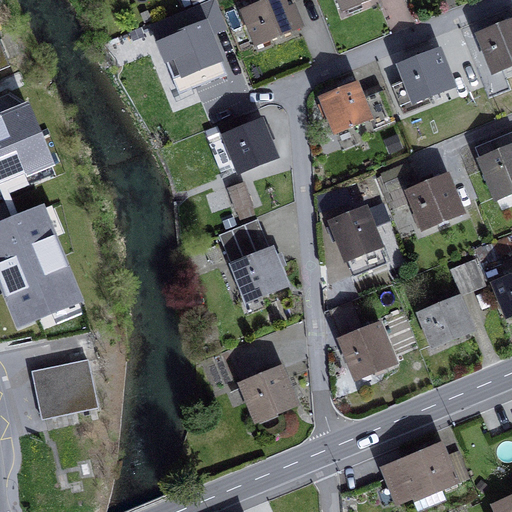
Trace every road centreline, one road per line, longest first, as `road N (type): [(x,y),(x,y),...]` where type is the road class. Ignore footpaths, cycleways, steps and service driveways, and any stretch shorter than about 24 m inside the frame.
road 1 (residential): [(297,83),(328,450)]
road 2 (residential): [(503,0),(297,83)]
road 3 (secondary): [(511,374),(328,450)]
road 4 (secondary): [(328,450),(179,511)]
